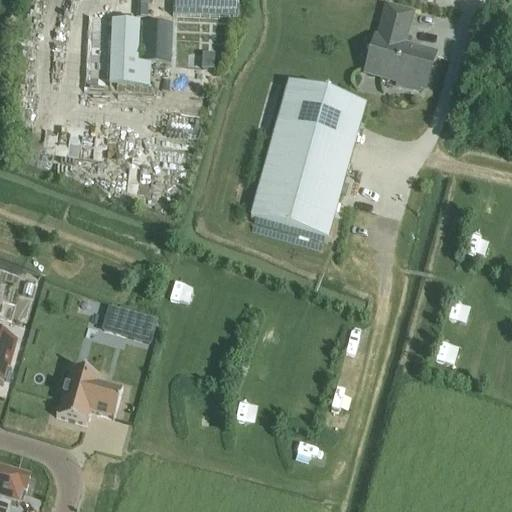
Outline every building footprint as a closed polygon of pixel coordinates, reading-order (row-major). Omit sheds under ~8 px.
[(173,2),(172,17),(236,20),(237,5),(173,2)] [(434,57),(406,49),(415,14),(386,6),(367,74),(398,83),(398,87),(417,92),(418,88),(424,90),(434,57)] [(112,23),(110,87),(137,89),(150,89),(150,67),(138,66),(139,24),(112,23)] [(170,66),(172,26),(142,24),(140,65),(170,66)] [(337,223),(334,221),(366,107),(289,85),(252,221),(328,242),(334,244),(338,227),(336,226),(337,223)] [(133,316),(126,340),(151,347),(158,323),(133,316)] [(0,386),(2,387),(7,372),(8,372),(17,342),(0,337),(0,386)] [(114,421),(122,392),(97,385),(99,379),(70,371),(57,419),(86,428),(90,414),(114,421)] [(0,462),(13,468),(17,457),(0,450),(0,462)] [(0,511),(8,511),(10,506),(18,508),(19,505),(22,495),(25,496),(29,483),(12,478),(14,474),(0,470),(0,511)]
